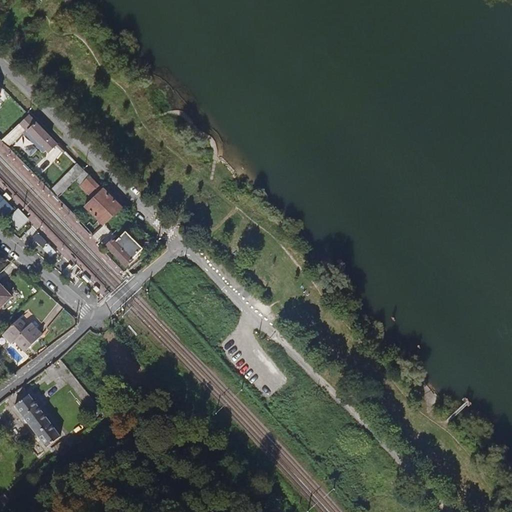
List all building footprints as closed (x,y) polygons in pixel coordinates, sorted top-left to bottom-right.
[(48,153),(58,143),(47,132),(29,114),(14,130),(2,141),(8,147),(26,129),(48,153)] [(6,122),(0,127),(0,138),(2,141),(14,130),(6,122)] [(77,163),(50,190),(57,197),(85,170),(77,163)] [(93,226),(97,231),(123,208),(90,176),(80,186),(93,199),(85,207),(98,221),(93,226)] [(0,210),(6,216),(13,209),(0,195),(0,210)] [(18,231),(27,222),(17,211),(8,220),(18,231)] [(113,240),(106,247),(125,266),(137,255),(136,255),(142,249),(125,232),(116,241),(115,242),(113,240)] [(44,249),(49,245),(39,234),(34,238),(44,249)] [(0,282),(13,297),(16,294),(3,279),(0,281),(0,282)] [(0,307),(11,297),(0,284),(0,307)] [(28,327),(20,319),(3,335),(10,343),(14,340),(24,351),(42,335),(32,323),(28,327)] [(29,394),(15,405),(46,448),(61,436),(29,394)] [(3,494),(0,496),(0,508),(2,511),(11,502),(3,494)]
